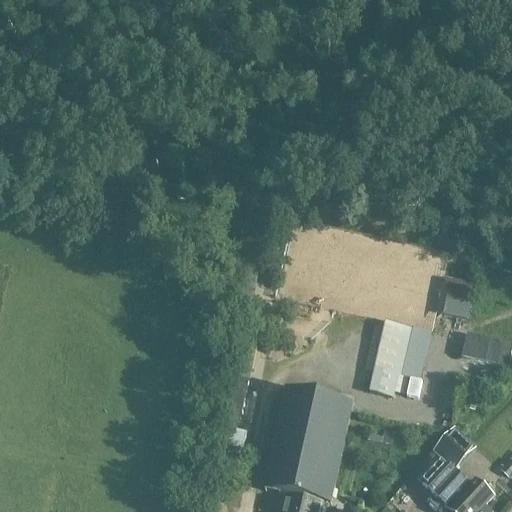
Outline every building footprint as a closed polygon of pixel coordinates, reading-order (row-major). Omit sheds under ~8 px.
[(450,287),(448,315),(468,317),(471,289),(450,287)] [(421,380),(431,333),(385,323),(369,394),(394,400),(395,394),(406,396),(410,378),(421,380)] [(464,356),(510,368),(511,359),(511,343),(470,333),(464,356)] [(322,511),(323,510),(328,511),(329,506),(331,506),(353,405),(286,391),(264,491),(287,496),(283,511),(322,511)] [(476,450),(465,439),(456,431),(434,453),(449,468),(444,464),(422,486),(432,495),(431,496),(434,498),(430,504),(438,511),(444,508),(448,511),(470,488),(454,474),(476,450)] [(470,488),(448,511),(449,511),(480,511),(493,498),(476,482),(470,489),(470,488)]
